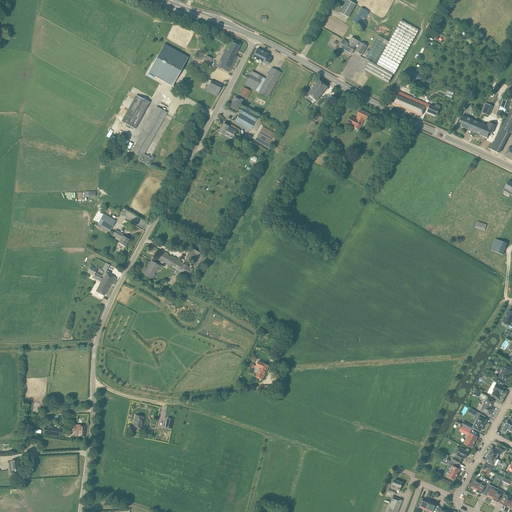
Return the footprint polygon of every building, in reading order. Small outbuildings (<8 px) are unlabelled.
[(356,5),(347,0),(346,0),(339,13),(349,18),(356,5)] [(361,8),(357,15),(356,15),(353,22),(359,25),(362,18),(365,20),(369,12),(361,8)] [(388,84),(393,75),(394,75),(419,30),(401,20),(389,42),(378,36),(365,59),(369,61),(365,70),(388,84)] [(349,43),(343,40),(339,47),(352,54),(354,50),(356,51),(356,52),(362,56),(367,47),(361,43),(359,42),(352,38),(349,43)] [(235,55),(239,47),(231,43),(228,50),(226,49),(217,67),(228,73),(237,56),(235,55)] [(187,57),(163,45),(148,73),(149,73),(150,71),(173,84),(172,86),(187,57)] [(267,66),(271,58),(267,56),(268,55),(257,49),(252,58),(267,66)] [(204,61),(210,64),(212,59),(206,56),(204,61)] [(263,78),(263,77),(252,71),(245,85),(255,91),(258,93),(268,98),(281,73),(271,68),(266,79),(263,78)] [(412,72),(409,70),(407,75),(421,81),(424,74),(413,69),(412,72)] [(206,91),(217,97),(222,86),(211,80),(206,91)] [(317,101),(327,87),(319,81),(308,94),(317,101)] [(244,87),(240,94),(248,98),(251,91),(244,87)] [(448,90),(446,96),(452,98),(454,92),(448,90)] [(422,116),(425,109),(428,110),(427,112),(436,116),(440,107),(436,105),(434,107),(427,104),(399,92),(394,104),(422,116)] [(499,109),(497,114),(502,116),(504,111),(506,112),(505,105),(508,98),(503,95),(501,98),(504,99),(499,109)] [(149,103),(136,96),(121,122),(135,130),(149,103)] [(235,98),(230,107),(237,111),(243,100),(240,99),(239,100),(235,98)] [(507,117),(500,130),(509,134),(511,135),(511,134),(511,103),(511,107),(509,113),(507,117)] [(321,123),(328,112),(327,111),(328,109),(326,107),(321,104),(319,107),(322,109),(315,120),(321,123)] [(481,112),(489,116),(491,110),(483,106),(481,112)] [(138,160),(150,166),(153,160),(151,158),(144,155),(167,113),(156,107),(135,146),(132,151),(141,156),(138,160)] [(243,108),(240,113),(235,122),(250,131),(258,117),(243,108)] [(360,110),(357,116),(358,116),(357,119),(351,116),(347,123),(353,126),(353,127),(359,130),(364,120),(370,123),(373,116),(360,110)] [(460,116),(458,122),(460,123),(458,126),(487,138),(489,132),(492,134),(495,125),(489,123),(488,127),(486,126),(463,116),(462,117),(460,116)] [(173,118),(151,158),(153,160),(150,166),(155,169),(158,165),(161,167),(185,125),(173,118)] [(333,119),(329,128),(334,131),(338,121),(333,119)] [(223,124),(218,133),(232,140),(236,131),(223,124)] [(277,132),(263,124),(256,137),(270,144),(277,132)] [(500,130),(490,149),(499,153),(509,134),(500,130)] [(116,221),(103,214),(102,215),(97,212),(93,220),(98,223),(97,224),(110,231),(116,221)] [(477,222),(475,228),(484,231),(487,225),(477,222)] [(125,235),(116,230),(113,236),(120,240),(118,243),(125,247),(129,240),(124,237),(125,235)] [(503,256),(508,244),(495,240),(491,251),(503,256)] [(199,265),(204,255),(191,247),(186,257),(199,265)] [(159,260),(177,271),(189,277),(193,269),(163,252),(159,260)] [(147,269),(148,269),(145,275),(152,278),(159,266),(152,262),(147,269)] [(95,269),(91,266),(88,272),(94,276),(98,269),(96,268),(95,269)] [(105,273),(96,291),(105,296),(111,284),(113,285),(116,279),(105,273)] [(269,366),(258,361),(256,366),(253,365),(251,369),(254,370),(256,366),(260,368),(255,377),(262,380),(269,366)] [(511,368),(505,365),(503,369),(502,369),(498,376),(498,377),(498,378),(508,383),(511,376),(509,375),(511,368)] [(505,388),(502,387),(504,384),(498,380),(494,378),(492,381),(493,382),(487,393),(491,395),(497,398),(500,394),(501,395),(505,388)] [(494,401),(487,397),(484,403),(482,404),(481,405),(482,407),(480,410),(489,416),(493,409),(490,408),(494,401)] [(478,412),(473,420),(476,422),(472,428),(480,432),(486,421),(483,420),(485,417),(478,412)] [(133,427),(134,427),(133,431),(140,432),(141,428),(141,429),(143,417),(135,415),(133,427)] [(165,428),(171,430),(173,419),(167,418),(165,428)] [(472,428),(473,427),(463,422),(462,425),(471,430),(472,428)] [(501,432),(506,434),(507,431),(511,433),(511,424),(509,423),(508,425),(506,423),(503,428),(501,432)] [(76,425),(74,436),(78,437),(85,438),(87,427),(76,425)] [(477,437),(470,433),(471,430),(462,425),(460,430),(468,434),(467,435),(468,436),(464,444),(471,449),(477,437)] [(51,435),(52,428),(44,427),(43,434),(51,435)] [(488,454),(496,459),(500,453),(502,454),(504,451),(496,446),(494,450),(492,448),(490,451),(488,454)] [(468,452),(460,448),(457,455),(455,455),(454,458),(453,457),(451,461),(459,465),(461,461),(460,461),(461,458),(464,460),(468,452)] [(496,459),(488,454),(486,458),(485,461),(488,462),(486,465),(494,469),(495,466),(493,465),(496,459)] [(10,462),(7,462),(9,476),(15,475),(14,471),(18,470),(17,461),(10,462)] [(451,462),(449,465),(444,474),(447,476),(447,477),(455,480),(457,476),(458,474),(460,470),(457,469),(459,466),(451,462)] [(471,488),(476,491),(482,480),(477,478),(476,478),(473,477),(470,483),(473,484),(471,488)] [(479,494),(480,493),(481,494),(483,489),(486,491),(490,484),(491,482),(483,478),(482,480),(476,491),(475,492),(479,494)] [(390,503),(391,504),(387,511),(397,511),(403,500),(393,497),(394,494),(395,495),(397,490),(399,491),(402,483),(394,480),(391,489),(389,489),(388,492),(389,492),(387,495),(392,497),(390,503)] [(487,497),(492,499),(498,489),(490,484),(486,491),(489,492),(487,497)] [(499,498),(502,500),(505,493),(506,493),(498,489),(492,499),(497,502),(499,498)] [(508,508),(511,499),(511,497),(505,493),(502,500),(505,501),(503,505),(508,508)] [(420,508),(426,511),(430,501),(428,500),(427,501),(420,498),(416,508),(419,510),(420,508)] [(436,511),(439,508),(439,507),(432,503),(432,502),(430,501),(426,511),(425,511),(436,511)]
